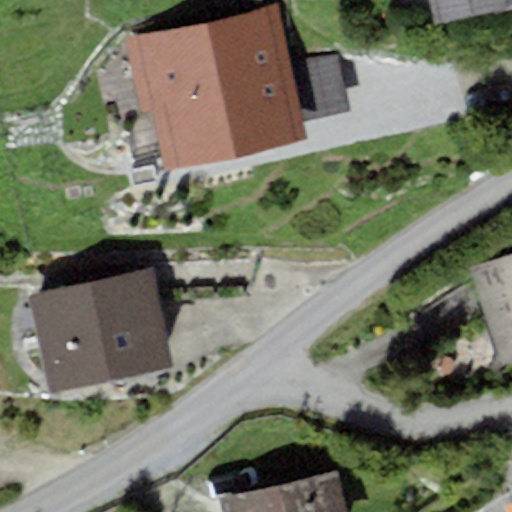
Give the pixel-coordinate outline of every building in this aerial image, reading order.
[(511,0),(430,0),(438,27),(511,8),(511,0)] [(278,6),(124,40),(141,116),(154,113),(166,168),(307,137),(304,122),(291,63),(278,6)] [(336,53),(291,63),(304,122),(349,112),(336,53)] [(511,252),(468,267),(501,364),(511,359),(511,252)] [(152,270),(28,295),(48,394),(172,369),(152,270)] [(348,511),(340,472),(219,499),(221,511),(348,511)]
